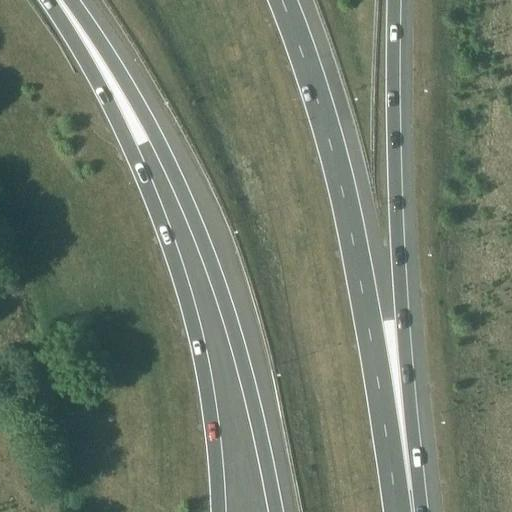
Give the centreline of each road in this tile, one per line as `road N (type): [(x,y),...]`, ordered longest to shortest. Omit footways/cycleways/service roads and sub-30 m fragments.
road 1 (motorway): [(275,511),(238,334),(198,230),(115,58),(72,0)]
road 2 (motorway): [(220,511),(208,378),(191,307),(112,106),(49,0)]
road 3 (motorway): [(397,511),(351,235),(284,0)]
road 4 (motorway): [(412,511),(395,0)]
